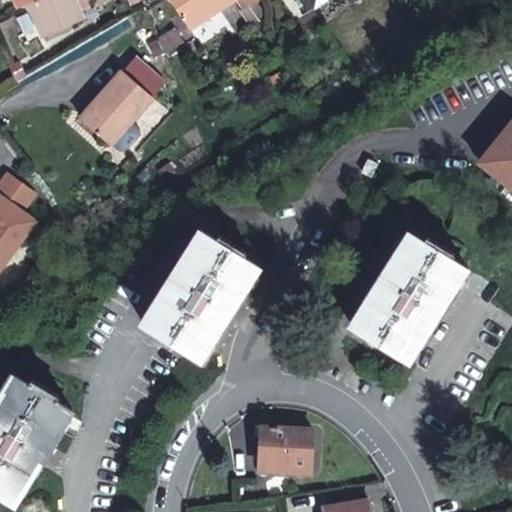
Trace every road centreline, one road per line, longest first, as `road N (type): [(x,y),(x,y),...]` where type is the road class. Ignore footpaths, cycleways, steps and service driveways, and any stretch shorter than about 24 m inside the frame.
road 1 (residential): [(270,383),(297,280),(342,181)]
road 2 (residential): [(415,511),(381,437),(314,393),(270,383)]
road 3 (residential): [(270,383),(197,424),(167,511)]
